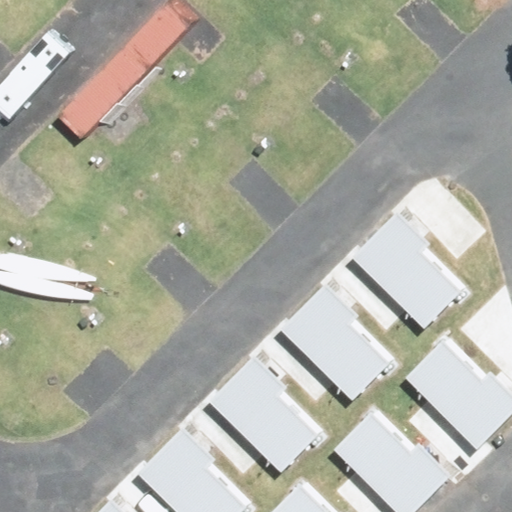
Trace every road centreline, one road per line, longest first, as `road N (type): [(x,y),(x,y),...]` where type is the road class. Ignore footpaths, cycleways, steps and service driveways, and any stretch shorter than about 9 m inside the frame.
road 1 (residential): [(492,70),(46,511)]
road 2 (residential): [(116,0),(0,120)]
